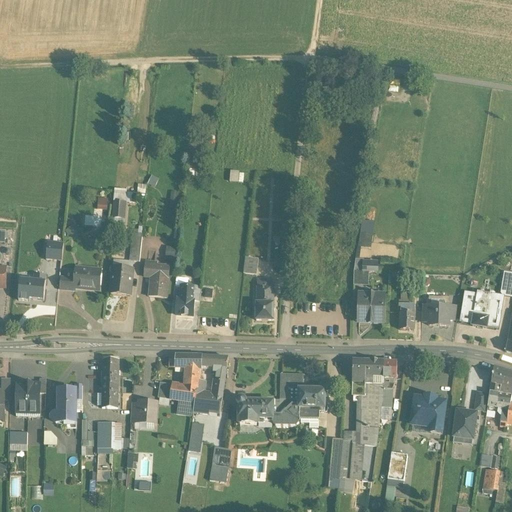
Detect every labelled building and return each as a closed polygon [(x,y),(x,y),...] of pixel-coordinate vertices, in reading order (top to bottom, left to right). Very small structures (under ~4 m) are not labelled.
[(158,177),(151,172),(147,180),(154,184),(158,177)] [(136,191),(145,191),(146,184),(137,183),(136,191)] [(115,186),(114,198),(124,199),(126,200),(128,187),(115,186)] [(179,190),(171,189),(169,204),(177,205),(179,190)] [(124,199),(114,198),(112,215),(123,216),(124,199)] [(75,222),(66,228),(70,234),(79,229),(75,222)] [(124,222),(114,222),(113,229),(123,231),(124,222)] [(137,231),(132,231),(131,239),(140,240),(141,232),(137,231)] [(44,256),(61,257),(62,239),(46,238),(44,256)] [(140,240),(131,239),(129,258),(139,259),(140,240)] [(176,258),(177,245),(167,244),(166,257),(176,258)] [(257,257),(244,255),(243,270),(255,272),(257,257)] [(160,264),(144,263),(143,274),(150,274),(148,294),(165,296),(169,264),(160,263),(160,264)] [(131,266),(111,264),(109,290),(129,292),(131,266)] [(100,268),(76,266),(75,276),(74,286),(98,287),(100,268)] [(366,269),(353,269),(353,270),(353,281),(366,282),(366,269)] [(511,270),(504,269),(500,292),(502,294),(511,295),(511,270)] [(42,298),(45,273),(33,271),(32,277),(19,276),(17,297),(28,298),(28,296),(42,298)] [(75,276),(61,274),(60,287),(75,288),(74,286),(75,276)] [(273,277),(257,276),(256,301),(272,301),(273,277)] [(193,285),(180,284),(179,297),(176,296),(175,312),(192,313),(193,298),(192,298),(193,285)] [(200,285),(193,285),(192,298),(193,298),(199,298),(200,285)] [(502,298),(466,292),(461,319),(498,325),(502,298)] [(383,293),(359,293),(358,321),(382,321),(383,293)] [(256,301),(255,318),(272,318),(273,301),(272,301),(256,301)] [(414,303),(400,303),(400,311),(413,311),(414,303)] [(448,305),(428,304),(428,320),(428,323),(448,324),(448,320),(448,319),(448,305)] [(457,305),(448,305),(448,319),(448,320),(455,319),(457,305)] [(400,311),(399,311),(399,328),(413,328),(413,311),(400,311)] [(183,354),(175,353),(175,362),(174,362),(174,364),(185,365),(185,361),(182,362),(183,354)] [(201,354),(183,354),(182,362),(185,361),(185,365),(183,383),(183,384),(196,386),(197,386),(198,378),(199,366),(201,366),(201,363),(201,354)] [(227,355),(213,354),(212,364),(217,364),(214,385),(223,386),(227,355)] [(117,358),(102,357),(101,405),(116,406),(117,358)] [(364,359),(353,358),(352,382),(353,382),(353,394),(357,394),(361,394),(364,394),(365,375),(363,375),(364,359)] [(383,359),(364,359),(363,375),(365,375),(383,375),(383,359)] [(396,360),(383,359),(383,375),(383,376),(396,376),(396,360)] [(511,382),(511,371),(494,366),(491,381),(489,395),(497,397),(498,391),(499,386),(504,387),(505,385),(511,388),(511,382)] [(303,371),(280,371),(279,398),(275,398),(272,400),(272,416),(271,416),(271,421),(274,423),(295,424),(299,421),(299,417),(298,417),(299,405),(298,405),(298,391),(298,390),(297,389),(298,388),(298,387),(299,386),(301,386),(302,386),(303,387),(303,371)] [(9,376),(0,377),(0,387),(0,388),(2,388),(2,397),(9,396),(9,377),(9,376)] [(374,394),(364,394),(361,394),(357,394),(357,399),(356,431),(363,431),(362,442),(363,442),(376,443),(377,432),(382,398),(382,395),(383,383),(383,378),(375,378),(374,394)] [(171,381),(159,379),(157,394),(168,396),(171,381)] [(27,381),(16,381),(15,410),(26,410),(27,381)] [(38,381),(27,381),(26,410),(38,410),(38,390),(39,381),(38,381)] [(196,386),(183,384),(183,383),(179,382),(179,383),(171,381),(168,396),(179,398),(194,399),(194,400),(195,393),(196,386)] [(223,386),(214,385),(213,391),(210,391),(209,407),(219,408),(223,386)] [(298,388),(297,389),(298,390),(298,391),(298,405),(299,405),(298,417),(299,417),(300,417),(301,421),(308,422),(309,426),(318,426),(318,416),(319,417),(319,410),(324,410),(324,392),(325,391),(326,390),(326,389),(326,387),(325,386),(324,386),(323,386),(322,386),(321,387),(320,388),(303,387),(302,386),(301,386),(299,386),(298,387),(298,388)] [(74,387),(56,387),(56,410),(53,409),(50,412),(50,416),(55,421),(75,421),(75,397),(75,387),(74,387)] [(210,391),(203,390),(203,393),(195,393),(194,400),(201,407),(200,410),(208,411),(209,407),(210,391)] [(486,391),(477,390),(475,407),(483,408),(486,391)] [(504,392),(498,391),(497,397),(496,405),(502,406),(504,392)] [(511,393),(504,392),(502,406),(503,406),(502,408),(508,409),(509,402),(511,393)] [(435,396),(424,394),(424,398),(415,396),(411,422),(430,425),(430,430),(440,432),(444,400),(435,399),(435,396)] [(237,401),(238,402),(238,421),(257,421),(257,419),(267,419),(269,416),(271,416),(272,416),(272,400),(244,399),(244,398),(244,396),(243,395),(241,395),(240,395),(238,395),(237,396),(236,398),(236,399),(237,401)] [(497,397),(489,395),(488,404),(495,405),(496,405),(497,397)] [(194,399),(179,398),(177,409),(192,412),(194,399)] [(155,400),(139,399),(139,402),(138,420),(154,421),(155,400)] [(201,407),(194,400),(194,399),(192,412),(191,417),(198,418),(200,410),(201,407)] [(139,402),(131,401),(130,419),(138,420),(139,402)] [(496,405),(495,405),(493,410),(493,417),(495,418),(501,419),(502,408),(503,406),(502,406),(496,405)] [(508,409),(502,408),(501,419),(499,427),(506,428),(507,420),(508,409)] [(476,412),(456,409),(453,435),(472,437),(476,412)] [(119,419),(96,419),(96,446),(119,446),(119,419)] [(26,429),(9,428),(9,440),(26,441),(26,429)] [(50,429),(44,429),(44,441),(56,442),(57,436),(50,429)] [(356,431),(343,430),(342,437),(352,438),(350,464),(349,477),(350,477),(356,477),(359,477),(363,442),(362,442),(363,431),(356,431)] [(472,437),(453,435),(452,440),(472,443),(472,437)] [(352,438),(342,437),(340,463),(350,464),(352,438)] [(226,447),(214,444),(212,461),(224,463),(226,447)] [(407,455),(391,452),(388,476),(404,478),(407,455)] [(488,452),(488,465),(498,465),(499,453),(488,452)] [(350,464),(340,463),(339,476),(349,477),(350,464)] [(498,487),(500,471),(486,468),(483,485),(498,487)] [(349,477),(339,476),(338,486),(349,487),(350,477),(349,477)] [(356,477),(351,506),(367,508),(371,479),(368,479),(359,477),(356,477)] [(51,481),(41,481),(41,492),(52,492),(51,481)] [(395,482),(388,481),(386,500),(393,501),(395,482)]
